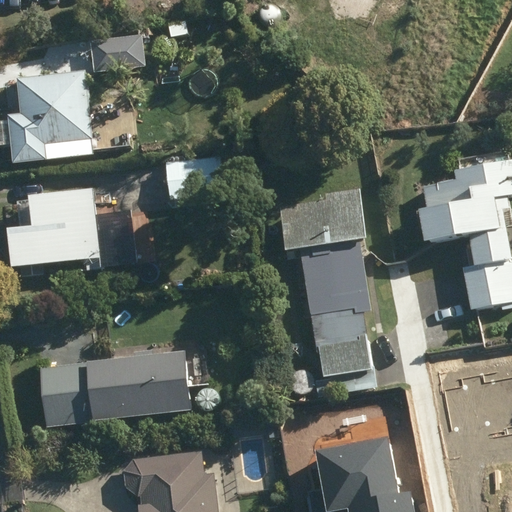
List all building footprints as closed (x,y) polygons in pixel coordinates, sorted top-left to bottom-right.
[(140,36),(88,42),(92,75),(144,68),(140,36)] [(83,73),(13,81),(17,117),(4,118),(9,166),(43,162),(92,157),(90,142),(83,73)] [(112,133),(112,148),(127,148),(127,133),(112,133)] [(217,160),(163,165),(167,200),(220,194),(217,160)] [(511,304),(511,273),(499,212),(507,211),(505,199),(511,197),(511,171),(510,163),(507,163),(506,160),(451,172),(453,183),(420,190),(424,210),(413,212),(420,245),(465,236),(471,268),(460,270),(469,313),(511,304)] [(89,191),(24,198),(25,202),(13,204),(16,231),(3,232),(7,270),(84,261),(86,272),(118,268),(117,258),(97,261),(95,242),(108,241),(106,217),(93,219),(89,191)] [(368,313),(358,242),(362,241),(355,193),(324,197),(325,202),(276,209),(282,253),(299,251),(314,357),(318,356),(322,380),(367,373),(359,314),(368,313)] [(258,284),(261,315),(271,314),(267,283),(258,284)] [(157,361),(156,356),(139,359),(139,363),(113,365),(49,372),(47,373),(52,419),(53,425),(192,410),(188,366),(187,357),(165,360),(157,361)] [(277,438),(275,423),(266,424),(268,439),(277,438)] [(398,495),(388,437),(314,449),(321,490),(309,492),(312,511),(414,511),(411,493),(398,495)] [(135,511),(216,511),(212,475),(201,476),(199,454),(133,462),(123,474),(125,489),(139,500),(140,508),(135,509),(135,511)]
